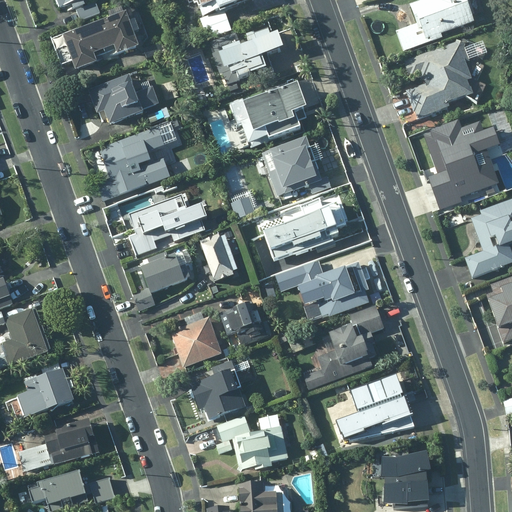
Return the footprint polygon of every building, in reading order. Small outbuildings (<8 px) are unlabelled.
[(87,8),(85,2),(90,0),(57,0),(61,11),(76,6),(81,22),(101,15),(97,5),(87,8)] [(187,0),(189,4),(194,2),(196,7),(200,6),(204,19),(201,20),(208,41),(233,33),(226,12),(260,1),(259,0),(187,0)] [(397,32),(404,53),(444,40),(443,37),(476,23),(469,0),(427,0),(412,5),(418,26),(397,32)] [(129,15),(96,26),(106,54),(118,50),(120,57),(140,50),(129,15)] [(97,57),(106,54),(96,26),(65,37),(78,72),(100,64),(97,57)] [(238,36),(213,44),(227,86),(253,76),(255,82),(276,75),(270,58),(288,52),(283,37),(274,40),(272,33),(258,38),(257,34),(240,40),(238,36)] [(470,65),(463,44),(406,62),(412,80),(425,76),(428,85),(408,92),(417,122),(453,111),(452,107),(477,99),(472,84),(474,82),(469,65),(470,65)] [(132,78),(91,93),(99,117),(106,114),(112,128),(146,116),(145,113),(161,107),(155,90),(138,96),(132,78)] [(299,90),(295,81),(288,84),(290,91),(248,106),(253,121),(248,123),(256,145),(271,140),(273,142),(304,131),(301,123),(307,120),(306,115),(311,113),(302,89),(299,90)] [(238,84),(230,87),(232,93),(240,91),(238,84)] [(462,200),(500,186),(489,153),(504,148),(497,130),(486,135),(481,121),(462,128),(460,123),(426,135),(441,178),(431,181),(442,212),(464,204),(462,200)] [(324,184),(308,140),(271,153),(277,171),(270,174),(279,200),(324,184)] [(105,204),(149,188),(142,168),(150,165),(142,141),(124,147),(123,144),(109,148),(110,151),(102,154),(112,182),(99,186),(105,204)] [(194,173),(188,156),(170,162),(177,180),(194,173)] [(273,212),(266,190),(246,196),(254,218),(273,212)] [(281,216),(259,223),(276,267),(334,246),(332,240),(340,237),(338,232),(348,228),(340,207),(324,213),(319,201),(281,216)] [(511,203),(472,218),(485,254),(468,260),(474,279),(511,265),(511,250),(511,249),(511,203)] [(179,238),(167,206),(146,214),(148,218),(129,225),(138,252),(179,238)] [(241,274),(228,240),(222,242),(220,238),(202,245),(218,286),(236,279),(235,276),(241,274)] [(182,270),(178,258),(143,270),(153,297),(187,284),(186,283),(192,281),(188,268),(182,270)] [(331,320),(371,307),(368,295),(370,294),(361,266),(317,281),(319,286),(313,288),(323,318),(324,319),(330,317),(331,320)] [(0,310),(14,306),(5,282),(0,283),(0,276),(1,276),(0,272),(0,310)] [(486,299),(503,344),(511,340),(511,279),(491,287),(494,296),(486,299)] [(255,306),(221,318),(228,339),(239,336),(243,347),(269,339),(265,328),(261,315),(259,316),(255,306)] [(306,379),(311,393),(368,373),(367,371),(374,369),(370,358),(371,357),(369,349),(376,347),(373,337),(386,332),(378,308),(350,318),(354,327),(344,330),(345,333),(332,338),(338,354),(320,360),(324,372),(306,379)] [(0,374),(50,356),(34,313),(7,323),(14,343),(2,348),(4,353),(0,353),(0,374)] [(224,357),(211,321),(172,334),(185,371),(224,357)] [(304,352),(298,337),(289,340),(295,355),(304,352)] [(245,392),(234,364),(214,372),(217,380),(192,389),(201,413),(207,410),(212,424),(249,410),(242,393),(245,392)] [(28,422),(76,405),(65,373),(26,387),(29,397),(20,400),(28,422)] [(417,430),(400,380),(354,396),(362,419),(340,427),(347,445),(417,430)] [(224,444),(251,435),(245,418),(218,427),(224,444)] [(25,475),(101,456),(93,424),(58,433),(59,438),(47,441),(48,447),(20,455),(25,475)] [(282,429),(237,440),(245,475),(257,472),(257,474),(274,470),(273,466),(290,461),(282,429)] [(397,459),(384,456),(383,503),(394,504),(429,500),(426,473),(426,469),(432,468),(427,451),(397,459)] [(97,505),(115,499),(108,480),(86,487),(82,474),(62,480),(61,476),(26,488),(33,508),(45,503),(48,511),(57,511),(95,499),(97,505)] [(265,486),(241,487),(242,511),(286,511),(285,497),(266,498),(265,486)]
